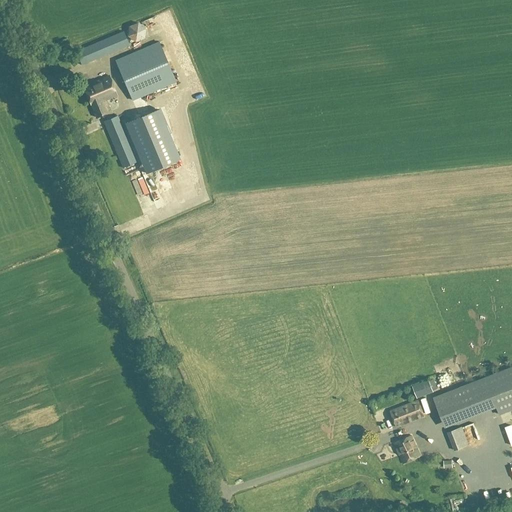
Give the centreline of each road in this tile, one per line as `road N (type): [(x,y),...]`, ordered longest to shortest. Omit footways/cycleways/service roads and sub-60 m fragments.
road 1 (unclassified): [(5,0),(224,511)]
road 2 (unknown): [(43,88),(153,38),(177,78),(203,191),(106,236)]
